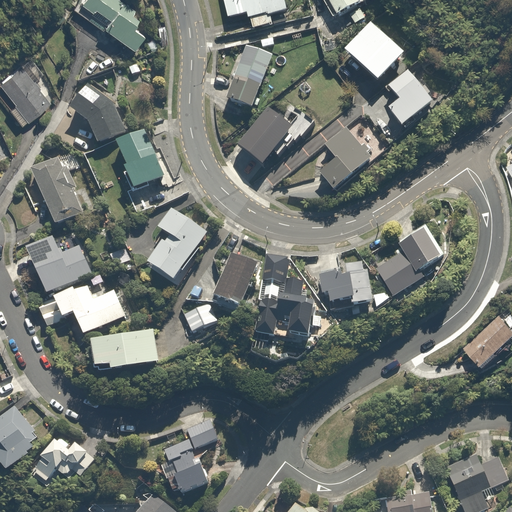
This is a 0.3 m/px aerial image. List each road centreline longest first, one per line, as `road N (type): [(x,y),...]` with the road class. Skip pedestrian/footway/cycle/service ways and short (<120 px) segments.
road 1 (residential): [(179,0),(195,145),(215,183),(245,211),(291,231),(339,230),(458,153)]
road 2 (residential): [(458,153),(483,193),(491,227),(481,275),(462,309),(346,384),(274,448)]
road 3 (residential): [(274,448),(252,419),(214,402),(135,420),(79,411),(36,369),(0,290)]
road 4 (residential): [(274,448),(334,484),(457,428),(511,420)]
